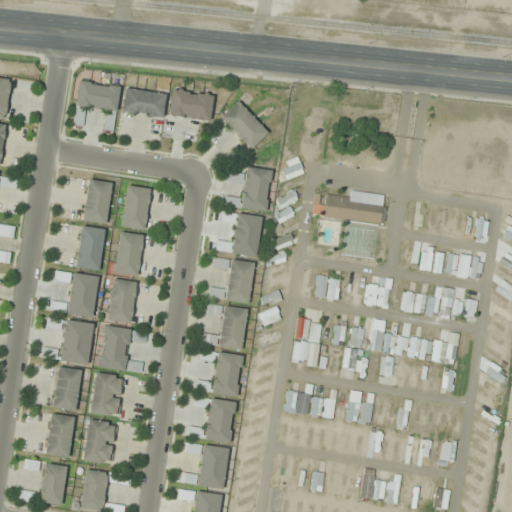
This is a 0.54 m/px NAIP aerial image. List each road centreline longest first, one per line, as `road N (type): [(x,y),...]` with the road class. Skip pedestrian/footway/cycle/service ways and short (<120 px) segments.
road 1 (primary): [(511,79),(0,26)]
road 2 (residential): [(60,33),(0,434)]
road 3 (residential): [(197,172),(144,511)]
road 4 (residential): [(495,209),(465,403)]
road 5 (residential): [(455,478),(267,446)]
road 6 (residential): [(291,301),(478,328)]
road 7 (residential): [(465,403),(280,374)]
road 8 (residential): [(482,286),(298,260)]
road 9 (residential): [(44,144),(197,172)]
road 10 (residential): [(280,374),(256,511)]
road 11 (residential): [(400,187),(409,175),(427,71)]
road 12 (residential): [(409,69),(394,171),(400,187)]
